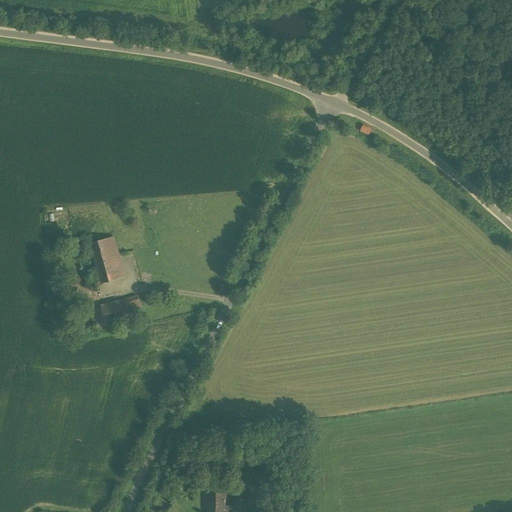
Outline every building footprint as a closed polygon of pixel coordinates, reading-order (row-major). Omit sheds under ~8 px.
[(91,243),(95,260),(118,253),(114,236),(91,243)] [(118,253),(95,260),(101,282),(124,276),(118,253)] [(136,297),(93,309),(99,332),(111,328),(109,321),(124,317),(123,310),(138,306),(136,297)] [(67,299),(65,308),(77,309),(78,300),(67,299)] [(246,473),(246,484),(270,485),(270,473),(246,473)] [(226,492),(208,492),(207,511),(234,511),(235,504),(225,504),(226,492)] [(234,511),(248,511),(249,499),(235,498),(235,504),(234,511)]
